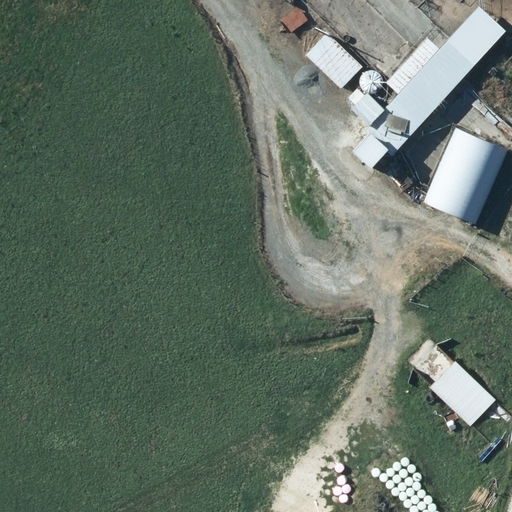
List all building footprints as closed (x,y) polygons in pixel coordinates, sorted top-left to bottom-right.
[(368,97),(354,114),(374,131),(365,141),(352,156),(371,172),(389,150),(396,156),(500,35),(504,30),(478,7),(439,52),(426,41),(387,87),(400,99),(387,114),(368,97)] [(330,35),(307,58),(340,92),(364,68),(330,35)] [(511,59),(483,89),(511,117),(511,59)] [(508,153),(461,131),(425,206),(472,228),(508,153)] [(438,336),(409,361),(452,411),(482,386),(438,336)]
